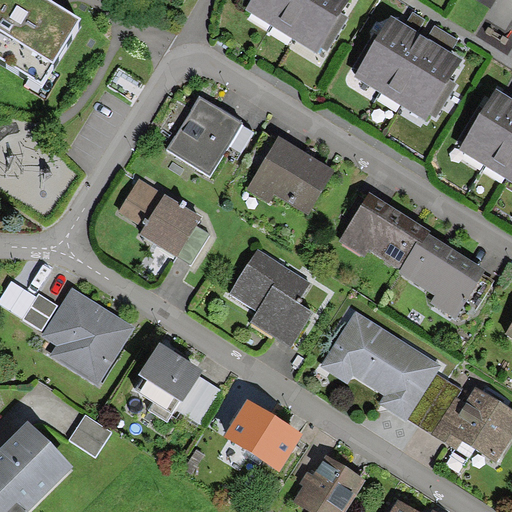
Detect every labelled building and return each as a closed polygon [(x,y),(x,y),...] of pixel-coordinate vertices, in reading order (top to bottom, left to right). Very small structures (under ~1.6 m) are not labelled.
[(86,25),(42,0),(0,0),(0,70),(45,96),(86,25)] [(356,7),(342,0),(255,0),(244,21),(322,65),(356,7)] [(462,74),(391,33),(356,94),(426,135),(462,74)] [(511,110),(498,102),(463,161),(511,190),(511,110)] [(244,130),(200,104),(166,162),(210,187),(244,130)] [(336,180),(282,147),(254,194),(308,226),(336,180)] [(220,243),(139,193),(114,234),(195,283),(220,243)] [(428,240),(363,203),(340,244),(444,302),(438,314),(452,322),(478,276),(426,247),(428,240)] [(307,289),(260,263),(239,302),(262,315),(254,328),(300,354),(317,323),(295,310),(307,289)] [(68,297),(56,315),(39,340),(36,345),(53,355),(47,364),(94,392),(131,336),(68,297)] [(35,302),(19,327),(39,340),(56,315),(35,302)] [(442,372),(354,318),(319,375),(346,392),(353,381),(384,401),(377,412),(407,430),(442,372)] [(511,326),(503,343),(511,347),(511,326)] [(198,377),(161,354),(137,393),(174,415),(198,377)] [(210,411),(225,393),(211,381),(196,400),(210,411)] [(511,439),(511,414),(474,392),(445,441),(494,470),(511,439)] [(294,439),(242,409),(219,449),(271,479),(294,439)] [(81,422),(65,445),(91,464),(108,441),(81,422)] [(0,511),(39,511),(72,481),(26,439),(0,463),(0,511)] [(344,511),(361,482),(321,460),(294,508),(301,511),(344,511)]
